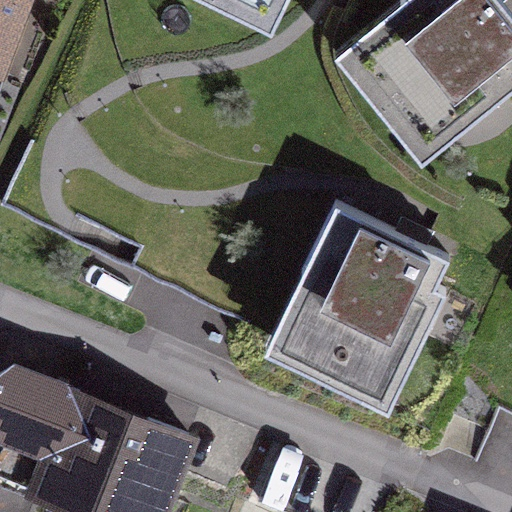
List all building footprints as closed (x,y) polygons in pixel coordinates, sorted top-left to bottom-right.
[(0,0),(0,43),(16,0),(0,0)] [(239,0),(264,12),(269,0),(239,0)] [(511,11),(502,0),(401,0),(405,4),(389,16),(407,38),(366,71),(421,140),(452,116),(460,127),(511,85),(511,11)] [(413,236),(336,199),(302,269),(309,272),(300,290),(326,303),(303,351),(381,388),(398,354),(410,360),(445,287),(435,282),(449,254),(413,236)] [(80,390),(14,364),(0,372),(0,427),(7,471),(111,511),(155,511),(188,433),(148,418),(146,425),(77,397),(80,390)]
